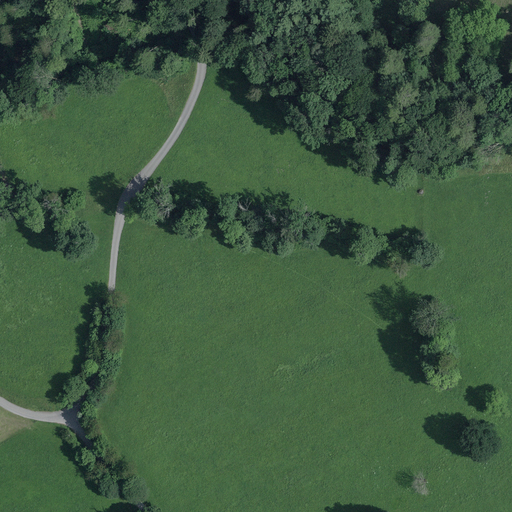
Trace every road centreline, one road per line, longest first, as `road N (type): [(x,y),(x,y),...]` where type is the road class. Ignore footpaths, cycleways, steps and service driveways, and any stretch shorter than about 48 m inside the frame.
road 1 (unclassified): [(70,415),(102,365),(117,200),(143,165)]
road 2 (track): [(143,165),(174,127),(187,85),(193,37),(177,0)]
road 3 (unclassified): [(152,511),(70,415)]
